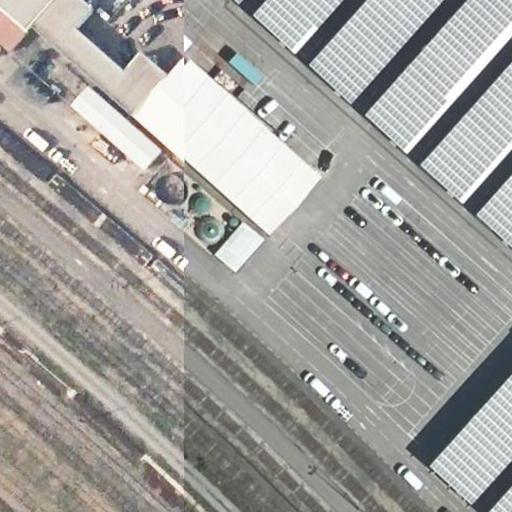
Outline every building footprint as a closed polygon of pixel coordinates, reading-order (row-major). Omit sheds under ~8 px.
[(0,0),(0,41),(11,52),(33,29),(134,114),(168,76),(143,55),(126,73),(76,31),(93,10),(81,0),(0,0)] [(237,0),(405,151),(441,112),(446,64),(433,53),(487,39),(500,40),(511,27),(511,0),(463,0),(396,75),(401,28),(394,21),(395,7),(412,3),(405,11),(417,12),(418,3),(425,9),(433,0),(237,0)] [(22,60),(42,77),(57,60),(38,43),(22,60)] [(47,81),(67,100),(75,91),(55,73),(47,81)] [(89,90),(74,106),(145,169),(161,153),(89,90)] [(442,174),(460,196),(480,180),(462,158),(442,174)] [(481,208),(511,236),(511,192),(510,195),(501,186),(481,208)] [(234,271),(264,236),(243,218),(213,254),(234,271)] [(511,511),(511,365),(426,464),(481,511),(511,511)]
